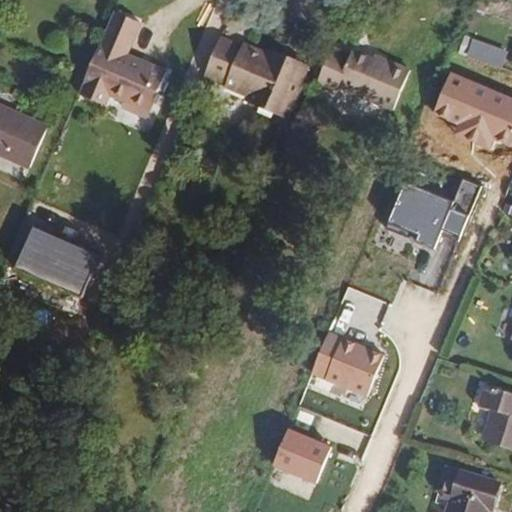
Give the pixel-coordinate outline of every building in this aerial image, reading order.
[(141,23),(115,12),(79,94),(105,106),(110,95),(126,102),(145,110),(153,90),(158,93),(167,72),(148,64),(147,67),(126,58),(141,23)] [(221,38),(207,72),(228,81),(227,84),(251,94),(249,100),(288,116),(309,65),(286,56),(283,61),(268,55),(244,44),(243,47),(221,38)] [(511,52),(476,40),(472,50),(499,58),(496,67),(505,70),(511,52)] [(384,64),(353,51),(352,55),(333,48),(317,85),(337,93),(339,88),(394,110),(410,70),(386,60),(384,64)] [(286,56),(270,49),(268,55),(283,61),(286,56)] [(511,144),(511,98),(452,74),(435,115),(462,126),(458,136),(491,149),(495,139),(511,146),(511,144)] [(123,107),(148,118),(158,93),(153,90),(145,110),(126,102),(123,107)] [(0,153),(31,167),(48,128),(0,106),(0,153)] [(453,204),(406,183),(388,228),(436,249),(445,230),(462,236),(482,187),(463,179),(453,204)] [(93,251),(34,227),(16,270),(76,294),(93,251)] [(366,399),(385,355),(330,333),(312,377),(366,399)] [(511,393),(487,386),(480,406),(493,410),(484,441),(511,449),(511,393)] [(332,446),(291,430),(278,468),(317,483),(332,446)] [(493,509),(500,484),(447,467),(440,490),(443,497),(453,500),(450,507),(448,511),(486,511),(488,507),(493,509)] [(443,497),(440,490),(436,502),(450,507),(453,500),(443,497)]
